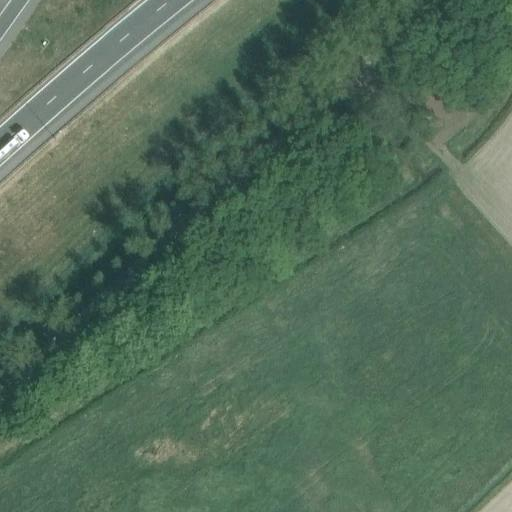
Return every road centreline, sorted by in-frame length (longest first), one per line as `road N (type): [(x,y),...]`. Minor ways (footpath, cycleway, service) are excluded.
road 1 (unclassified): [(0,404),(207,198),(446,0)]
road 2 (motorway): [(0,146),(169,0)]
